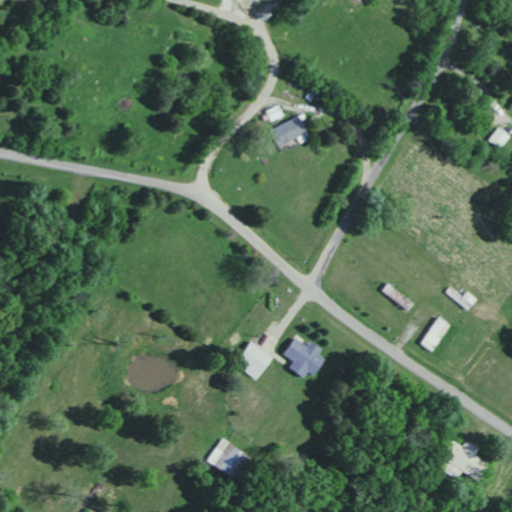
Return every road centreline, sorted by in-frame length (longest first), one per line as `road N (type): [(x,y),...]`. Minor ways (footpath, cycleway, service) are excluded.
road 1 (residential): [(511,434),(330,307),(231,220)]
road 2 (residential): [(311,292),(428,91),(463,0)]
road 3 (residential): [(0,154),(160,186),(231,220)]
